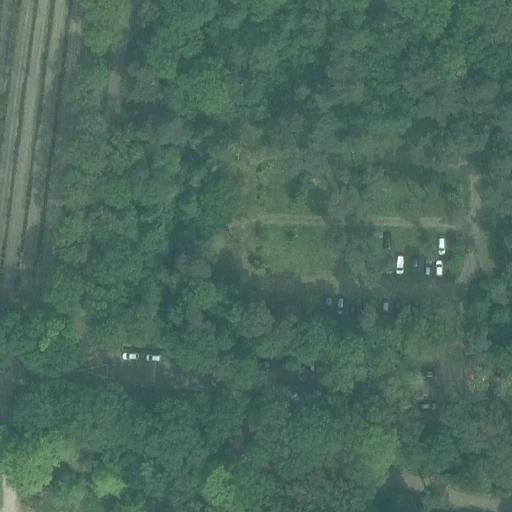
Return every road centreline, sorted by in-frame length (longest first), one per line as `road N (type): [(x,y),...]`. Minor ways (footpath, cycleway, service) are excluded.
road 1 (unclassified): [(64,368),(511,393)]
road 2 (unclassified): [(64,368),(127,0)]
